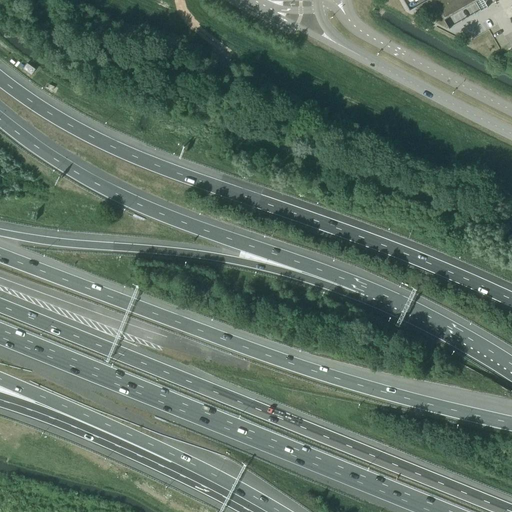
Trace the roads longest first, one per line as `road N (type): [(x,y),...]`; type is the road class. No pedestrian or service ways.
road 1 (motorway): [(511,301),(155,165),(92,137),(0,78)]
road 2 (motorway): [(509,511),(0,302)]
road 3 (motorway): [(511,424),(314,372),(0,255)]
road 4 (motorway): [(0,333),(444,511)]
road 5 (motorway): [(366,293),(99,183),(0,118)]
road 6 (motorway): [(366,293),(215,257),(0,232)]
road 7 (motorway): [(0,379),(236,487)]
road 8 (motorway): [(0,400),(185,480),(236,487)]
road 9 (tertiary): [(511,111),(365,35),(344,3)]
road 10 (tertiary): [(331,42),(511,134)]
road 11 (motorway): [(511,370),(366,293)]
